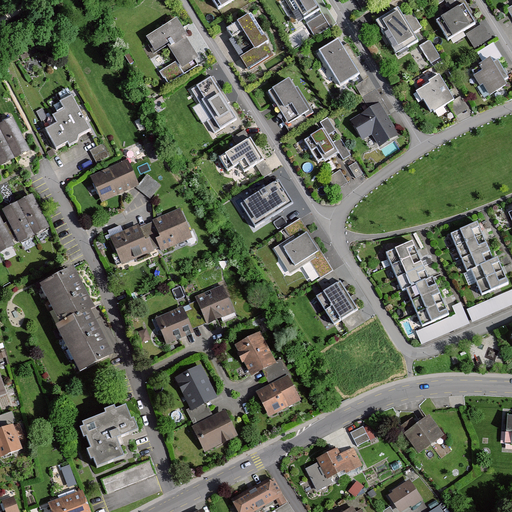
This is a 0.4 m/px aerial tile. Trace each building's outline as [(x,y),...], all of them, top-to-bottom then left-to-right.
[(208,0),(216,12),(236,0),(235,0),(208,0)] [(316,12),(308,0),(284,0),(299,23),(316,12)] [(383,0),(382,1),(389,14),(373,24),(393,58),(416,44),(411,36),(422,29),(412,12),(401,18),(397,11),(408,4),(405,0),(383,0)] [(473,26),(461,7),(434,24),(446,43),(473,26)] [(192,39),(179,18),(143,40),(154,57),(169,47),(187,74),(198,67),(195,62),(199,59),(188,42),(192,39)] [(264,47),(268,44),(265,40),(259,40),(246,18),(232,26),(249,53),(238,60),(245,73),(270,58),(264,47)] [(327,30),(321,18),(307,26),(313,37),(327,30)] [(477,48),(494,37),(483,20),(466,31),(477,48)] [(356,75),(335,42),(315,54),(337,88),(356,75)] [(440,59),(429,42),(419,48),(430,66),(440,59)] [(185,75),(176,62),(160,72),(169,85),(185,75)] [(489,67),(486,62),(477,67),(480,73),(471,79),(478,90),(481,89),(487,98),(503,88),(500,84),(507,80),(497,63),(489,67)] [(240,120),(213,76),(192,89),(201,104),(204,103),(213,118),(208,121),(216,135),(240,120)] [(451,104),(436,78),(425,84),(427,86),(413,94),(420,105),(421,103),(429,117),(451,104)] [(306,113),(285,80),(264,94),(285,127),(306,113)] [(87,133),(69,99),(57,105),(61,113),(50,119),(54,127),(43,133),(53,152),(59,149),(65,145),(67,149),(72,146),(78,143),(76,139),(82,136),(87,133)] [(396,136),(377,105),(347,123),(359,144),(370,137),(377,148),(396,136)] [(26,153),(9,120),(0,124),(0,166),(5,164),(19,157),(26,153)] [(335,135),(326,120),(318,125),(321,131),(301,144),(317,169),(338,156),(341,161),(348,157),(339,141),(332,145),(328,139),(335,135)] [(273,174),(246,129),(233,137),(239,147),(220,158),(229,173),(240,166),(245,174),(256,167),(263,180),(273,174)] [(102,144),(90,150),(97,164),(110,157),(102,144)] [(134,188),(124,164),(88,180),(98,203),(134,188)] [(347,186),(339,173),(325,181),(333,194),(347,186)] [(159,187),(146,178),(137,190),(150,199),(159,187)] [(295,206),(279,181),(238,207),(253,232),(295,206)] [(46,229),(29,197),(22,200),(8,208),(0,212),(17,244),(46,229)] [(190,239),(178,211),(151,222),(157,236),(153,238),(158,252),(190,239)] [(315,242),(301,220),(285,229),(292,239),(275,249),(291,275),(311,263),(321,279),(318,282),(325,293),(317,298),(336,328),(344,323),(350,333),(366,323),(356,307),(347,291),(315,242)] [(0,252),(10,247),(0,226),(0,252)] [(477,232),(474,226),(448,237),(463,275),(469,273),(478,297),(505,286),(503,280),(498,268),(495,260),(489,262),(486,255),(482,244),(477,232)] [(141,242),(136,227),(109,238),(120,266),(153,253),(147,240),(141,242)] [(410,249),(408,243),(381,254),(397,292),(402,289),(418,328),(445,317),(442,309),(436,296),(431,284),(428,277),(423,279),(420,272),(414,259),(410,249)] [(91,312),(68,270),(33,288),(54,327),(49,329),(75,375),(109,356),(86,314),(91,312)] [(234,314),(221,287),(193,300),(205,327),(234,314)] [(511,291),(479,307),(484,319),(511,306),(511,291)] [(454,316),(417,333),(422,345),(467,325),(457,304),(450,308),(454,316)] [(192,336),(180,309),(154,321),(165,347),(192,336)] [(275,365),(258,335),(234,348),(251,378),(275,365)] [(213,398),(199,368),(174,380),(189,410),(213,398)] [(299,402),(284,377),(255,394),(269,419),(299,402)] [(125,423),(120,409),(110,413),(109,410),(98,414),(99,417),(76,426),(77,430),(73,431),(77,442),(80,440),(84,452),(81,454),(85,463),(87,462),(91,471),(119,461),(112,441),(133,433),(129,422),(125,423)] [(235,436),(221,412),(190,429),(203,454),(235,436)] [(442,437),(428,416),(415,425),(411,419),(395,430),(414,457),(442,437)] [(351,429),(357,444),(373,438),(367,423),(351,429)] [(23,437),(18,425),(9,429),(9,428),(0,431),(0,459),(20,452),(15,440),(23,437)] [(362,467),(353,449),(338,456),(335,450),(315,460),(317,464),(304,470),(315,492),(330,485),(327,479),(344,471),(345,474),(362,467)] [(101,476),(107,492),(157,474),(151,458),(101,476)] [(284,503),(271,481),(229,505),(232,511),(257,511),(274,503),(277,507),(284,503)] [(405,511),(421,502),(407,482),(386,497),(396,511),(405,511)] [(361,487),(356,483),(348,494),(353,497),(361,487)] [(48,511),(86,511),(80,493),(46,504),(48,511)] [(15,511),(11,500),(0,504),(0,506),(2,511),(15,511)]
